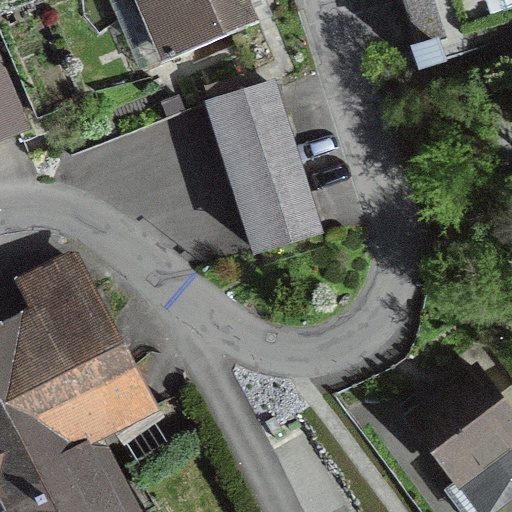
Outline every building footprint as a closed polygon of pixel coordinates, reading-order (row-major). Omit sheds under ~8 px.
[(250,0),(138,0),(170,82),(267,45),(250,0)] [(456,20),(449,0),(401,0),(413,34),(456,20)] [(0,129),(20,121),(0,75),(0,129)] [(324,232),(275,79),(207,101),(255,254),(324,232)] [(166,405),(77,244),(16,272),(34,298),(0,314),(0,511),(134,511),(103,439),(166,405)] [(511,415),(476,367),(404,420),(473,511),(486,511),(511,493),(511,415)]
